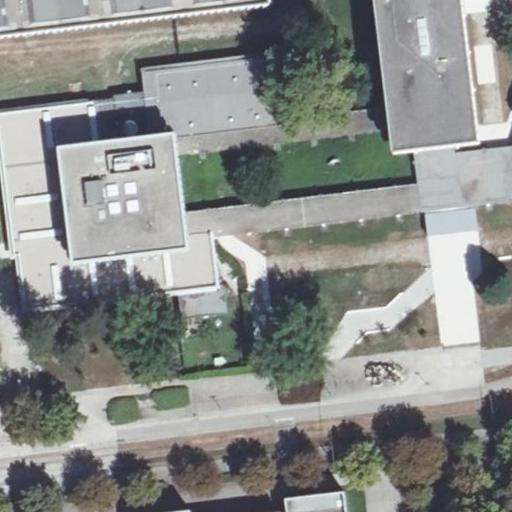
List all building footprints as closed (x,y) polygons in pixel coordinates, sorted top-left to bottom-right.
[(0,0),(0,32),(85,22),(86,27),(141,20),(270,4),(269,0),(0,0)] [(396,166),(488,155),(468,0),(375,0),(389,108),(391,131),(396,166)] [(219,288),(214,249),(212,233),(210,222),(209,211),(186,213),(179,157),(177,146),(176,135),(220,130),(287,121),(279,52),(212,61),(142,69),(145,92),(115,96),(104,97),(94,98),(95,103),(0,114),(0,139),(3,160),(10,159),(11,163),(11,167),(3,168),(4,174),(13,243),(21,242),(22,249),(23,256),(19,256),(26,311),(67,306),(105,301),(143,296),(181,291),(184,318),(190,317),(227,312),(223,287),(219,288)] [(177,146),(179,157),(391,131),(389,108),(287,121),(220,130),(176,135),(177,146)] [(210,222),(212,233),(256,227),(268,227),(426,207),(452,204),(467,202),(511,196),(511,151),(488,155),(456,158),(416,164),(419,185),(209,211),(210,222)] [(347,511),(345,494),(287,501),(288,511),(347,511)]
